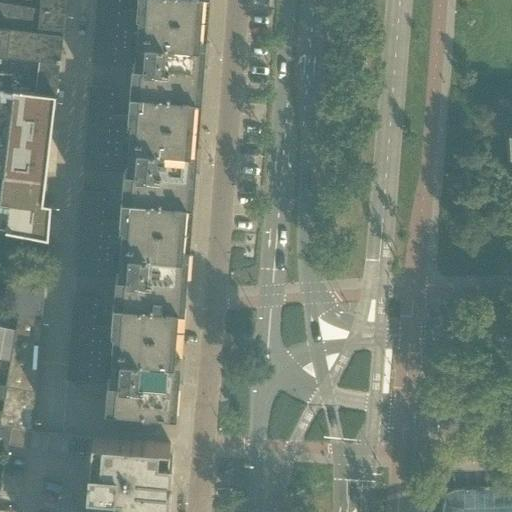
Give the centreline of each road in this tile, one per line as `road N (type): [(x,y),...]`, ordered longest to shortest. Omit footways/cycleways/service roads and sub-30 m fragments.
road 1 (residential): [(238,0),(195,511)]
road 2 (secondary): [(290,0),(265,370)]
road 3 (secondary): [(309,299),(320,0)]
road 4 (secondary): [(265,370),(254,511)]
road 5 (tertiary): [(374,406),(511,416)]
road 6 (tertiary): [(511,328),(385,336)]
